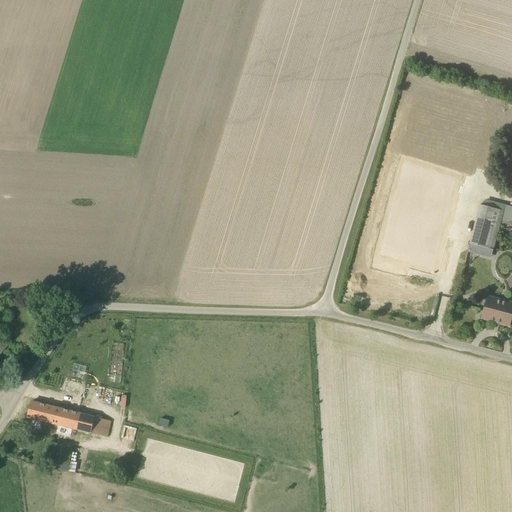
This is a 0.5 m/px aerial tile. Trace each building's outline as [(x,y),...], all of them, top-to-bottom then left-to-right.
[(483,115),(500,119),(502,109),(485,105),(483,115)] [(400,162),(374,270),(404,278),(406,268),(435,275),(459,177),(400,162)] [(497,235),(477,230),(473,229),(470,244),(482,247),(493,250),(493,248),(495,240),(497,235)] [(470,244),(468,252),(480,255),(482,247),(470,244)] [(467,265),(477,266),(477,256),(468,255),(467,265)] [(509,326),(511,316),(511,302),(487,296),(481,319),(509,326)] [(0,333),(0,354),(12,341),(2,331),(0,333)] [(9,365),(0,362),(0,378),(5,380),(9,365)] [(32,401),(28,417),(106,437),(110,421),(32,401)] [(123,438),(135,439),(136,427),(124,426),(123,438)] [(80,448),(72,447),(52,443),(48,467),(59,470),(75,473),(80,448)]
